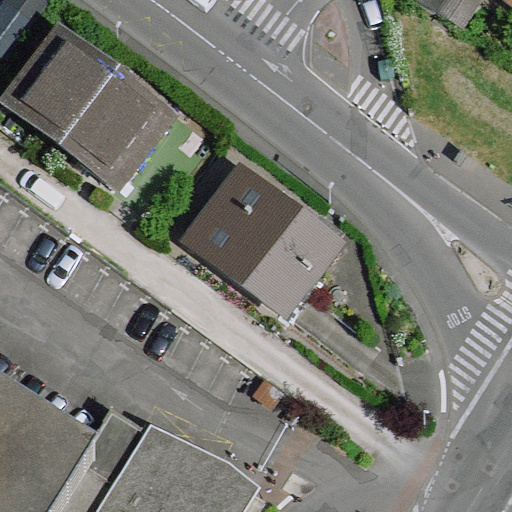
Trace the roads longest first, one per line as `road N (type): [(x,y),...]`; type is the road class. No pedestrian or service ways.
road 1 (residential): [(235,61),(394,185)]
road 2 (residential): [(394,185),(353,0)]
road 3 (residential): [(394,185),(511,302)]
